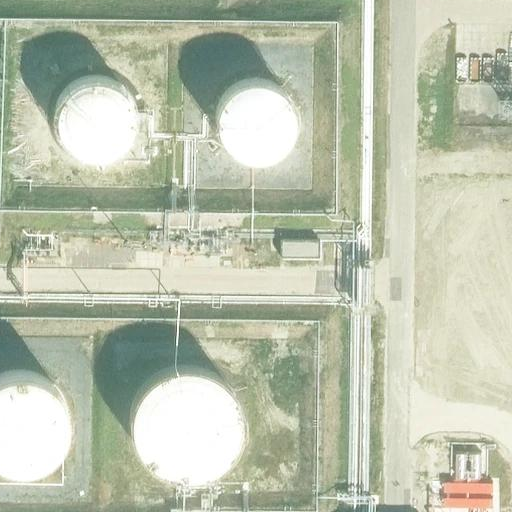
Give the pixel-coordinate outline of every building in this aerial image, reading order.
[(131,123),(132,114),(131,105),(129,98),(126,92),(121,86),(115,80),(108,76),(100,74),(93,73),(86,73),(79,74),(72,77),(64,83),(59,88),(54,95),(51,104),(50,112),(50,120),(52,127),(56,135),(61,141),(66,146),(72,150),(80,153),(88,155),(95,155),(105,152),(110,150),(118,145),(123,140),(128,131),(131,123)] [(290,121),(290,114),(290,107),(288,100),(285,93),(280,86),(274,81),(267,77),(261,74),(252,73),(244,73),(238,74),(231,77),(223,83),(217,89),(212,97),(209,105),(209,113),(209,122),(211,128),(215,136),(220,142),(227,148),(233,151),(242,154),(249,155),(257,154),(265,151),(272,148),(278,143),(284,136),(288,128),(290,121)] [(326,229),(287,229),(287,255),(326,255),(326,229)] [(235,429),(236,418),(235,408),(232,397),(227,388),(219,379),(210,371),(201,367),(192,364),(180,362),(170,363),(161,366),(150,371),(142,377),(135,385),(129,396),(125,407),(124,416),(125,427),(128,437),(132,447),(140,457),(147,463),(155,468),(166,472),(179,474),(191,473),(199,471),(206,467),(211,464),(219,458),(227,449),(232,439),(235,429)] [(64,428),(65,418),(64,409),(62,401),(57,392),(52,384),(43,377),(36,374),(28,371),(19,370),(7,370),(0,372),(0,463),(7,466),(16,466),(26,466),(33,464),(41,460),(50,453),(57,445),(61,437),(64,428)]
